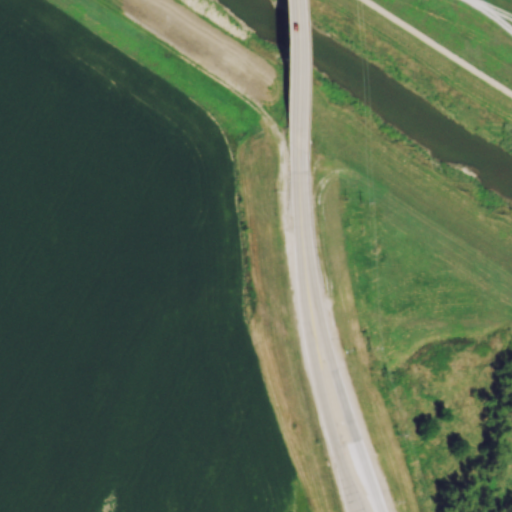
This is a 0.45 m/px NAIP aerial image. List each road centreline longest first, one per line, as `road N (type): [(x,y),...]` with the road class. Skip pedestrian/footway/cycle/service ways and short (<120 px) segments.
road 1 (track): [(220,84),(255,112),(276,146),(290,300),(309,313)]
road 2 (tertiary): [(379,511),(309,313)]
road 3 (tertiary): [(309,313),(317,384),(355,511)]
road 4 (track): [(309,313),(324,312),(329,302),(317,178),(341,168),(361,176)]
road 5 (track): [(361,176),(511,278)]
road 6 (track): [(220,84),(278,98),(328,134),(361,176)]
road 7 (tertiary): [(294,154),(309,313)]
road 8 (tertiary): [(287,0),(294,154)]
road 9 (track): [(94,0),(220,84)]
